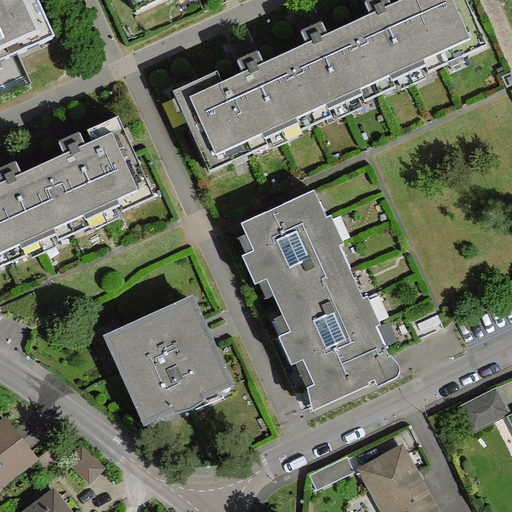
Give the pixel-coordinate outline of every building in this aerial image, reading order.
[(0,0),(0,65),(20,57),(56,40),(38,0),(0,0)] [(131,0),(137,12),(164,0),(131,0)] [(364,20),(350,27),(381,95),(397,88),(394,82),(426,68),(429,74),(488,47),(466,0),(413,0),(417,8),(397,18),(388,0),(378,0),(366,6),(376,27),(368,30),(364,20)] [(300,49),(286,56),(317,125),(333,117),(330,111),(362,97),(365,103),(381,95),(350,27),(336,33),(340,44),(333,47),(323,25),(302,35),(312,56),(305,60),(300,49)] [(218,74),(174,93),(188,124),(211,174),(269,147),(267,141),(299,126),(302,132),(317,125),(286,56),(272,62),(277,72),(270,76),(260,54),(238,64),(248,86),(227,95),(218,74)] [(58,160),(44,166),(75,235),(90,228),(88,222),(120,207),(123,213),(156,198),(137,157),(119,118),(89,132),(98,154),(91,157),(81,135),(60,145),(70,167),(63,170),(58,160)] [(0,238),(12,264),(27,257),(25,251),(56,236),(59,242),(75,235),(44,166),(30,172),(34,183),(27,186),(18,164),(0,172),(0,182),(6,196),(0,198),(0,238)] [(268,280),(280,307),(353,273),(341,247),(346,245),(333,217),(328,219),(315,191),(243,224),(255,252),(243,257),(256,286),(268,280)] [(0,269),(12,264),(0,238),(0,269)] [(364,298),(353,273),(280,307),(291,332),(279,338),(293,366),(304,361),(315,385),(308,389),(313,412),(371,386),(370,384),(385,377),(388,384),(400,377),(401,372),(399,365),(390,356),(377,328),(382,325),(369,297),(364,298)] [(36,294),(0,310),(0,312),(1,316),(33,330),(49,323),(36,294)] [(192,301),(119,334),(114,349),(143,413),(158,417),(175,409),(178,414),(193,410),(205,401),(203,397),(221,389),(226,374),(215,350),(201,321),(192,301)] [(505,415),(494,392),(461,409),(474,431),(505,415)] [(0,480),(28,457),(6,429),(0,433),(0,480)] [(67,454),(58,443),(38,460),(47,470),(67,454)] [(104,469),(82,449),(70,462),(91,482),(104,469)] [(386,511),(413,511),(432,502),(416,472),(404,449),(365,471),(386,511)] [(314,469),(319,484),(358,472),(353,456),(314,469)] [(69,511),(55,493),(29,511),(69,511)] [(437,511),(432,502),(413,511),(437,511)]
